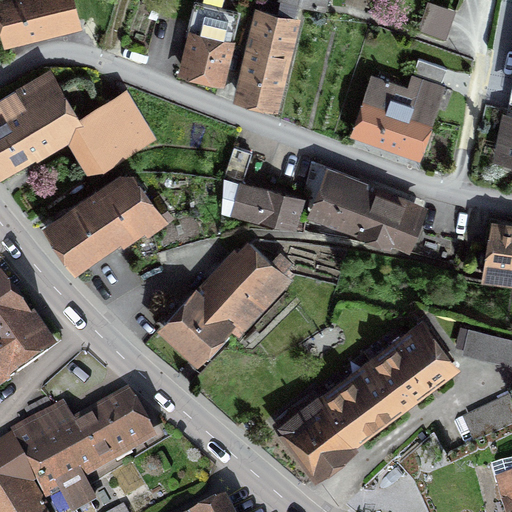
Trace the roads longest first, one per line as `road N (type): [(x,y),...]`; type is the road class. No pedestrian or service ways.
road 1 (residential): [(0,76),(41,56),(103,61),(457,196),(511,209)]
road 2 (secondary): [(252,472),(88,322)]
road 3 (secondary): [(88,322),(0,221)]
road 4 (residential): [(0,420),(30,398),(88,322)]
